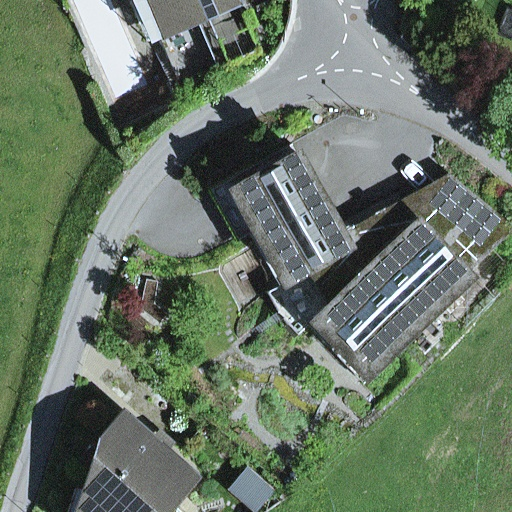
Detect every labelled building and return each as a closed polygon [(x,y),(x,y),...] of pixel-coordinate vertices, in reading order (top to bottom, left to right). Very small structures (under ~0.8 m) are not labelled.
[(128,0),(148,44),(159,39),(142,0),(128,0)] [(237,5),(234,0),(142,0),(159,39),(196,23),(237,5)] [(241,14),(237,5),(196,23),(217,70),(258,52),(247,29),(255,26),(248,11),(241,14)] [(409,30),(400,38),(427,68),(436,60),(409,30)] [(315,268),(288,283),(235,188),(297,154),(292,144),(208,191),(237,242),(249,235),(278,288),(266,295),(279,318),(296,336),(307,326),(362,384),(400,349),(392,341),(362,369),(314,318),(337,297),(315,268)] [(288,283),(315,268),(337,297),(363,272),(344,237),(297,154),(235,188),(288,283)] [(344,237),(363,272),(456,183),(450,178),(344,237)] [(314,318),(362,369),(392,341),(511,228),(456,183),(363,272),(337,297),(314,318)] [(84,493),(77,511),(161,511),(169,504),(190,479),(161,454),(149,443),(122,419),(100,444),(84,493)] [(161,454),(170,444),(158,433),(149,443),(161,454)] [(178,511),(169,504),(161,511),(77,511),(84,493),(74,490),(67,511),(178,511)]
